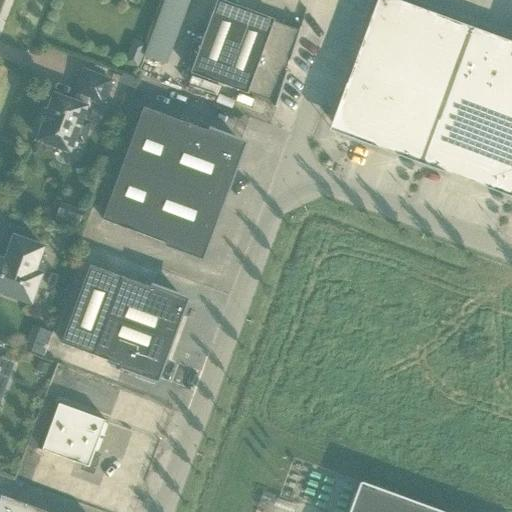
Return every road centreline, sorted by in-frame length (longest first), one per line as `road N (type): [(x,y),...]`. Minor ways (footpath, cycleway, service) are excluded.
road 1 (unclassified): [(285,171),(163,511)]
road 2 (unclassified): [(511,252),(285,171)]
road 3 (unclassified): [(329,50),(285,171)]
